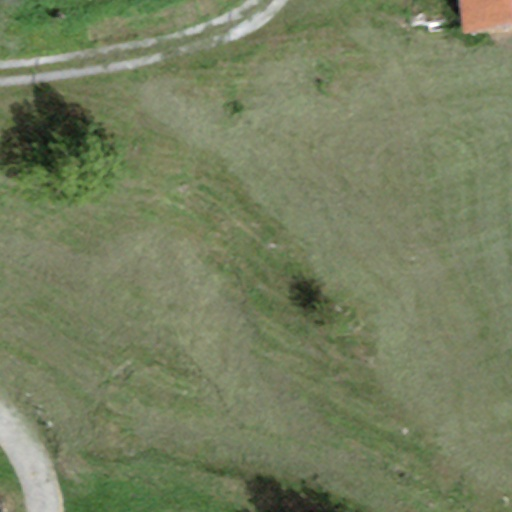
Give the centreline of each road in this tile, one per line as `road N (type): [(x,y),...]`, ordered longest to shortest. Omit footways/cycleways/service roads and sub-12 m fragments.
road 1 (track): [(0,73),(179,44),(242,26),(277,0)]
road 2 (track): [(62,511),(61,486),(0,411)]
